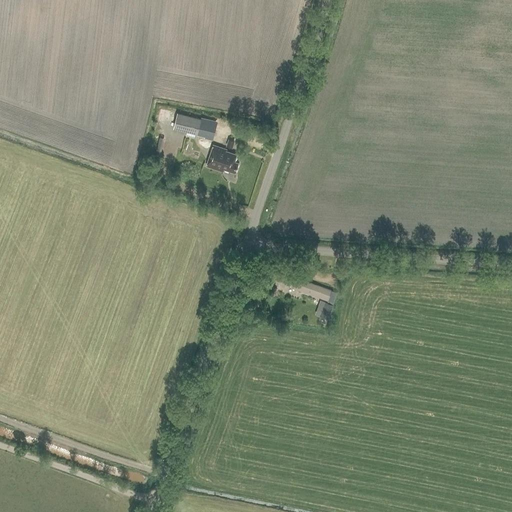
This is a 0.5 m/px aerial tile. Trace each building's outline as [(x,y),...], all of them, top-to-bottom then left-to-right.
[(174,127),(198,133),(202,119),(178,113),(174,127)] [(232,148),(234,141),(229,139),(226,146),(232,148)] [(224,168),(235,172),(238,163),(234,162),(236,155),(226,151),(226,150),(213,145),(206,166),(223,171),(224,168)] [(299,291),(327,301),(331,290),(303,280),(305,274),(279,265),(278,267),(273,266),(270,276),(273,277),(271,282),(278,285),(279,283),(285,285),(286,283),(300,288),(299,291)] [(334,305),(326,302),(321,316),(329,318),(334,305)]
